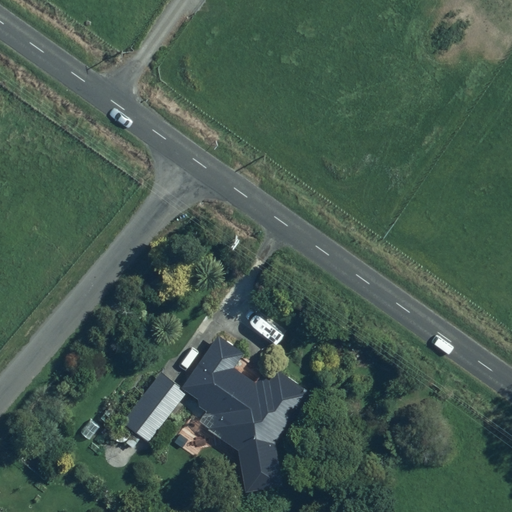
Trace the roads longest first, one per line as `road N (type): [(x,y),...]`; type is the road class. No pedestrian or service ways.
road 1 (tertiary): [(194,163),(511,387)]
road 2 (residential): [(194,163),(0,396)]
road 3 (tertiary): [(0,24),(194,163)]
